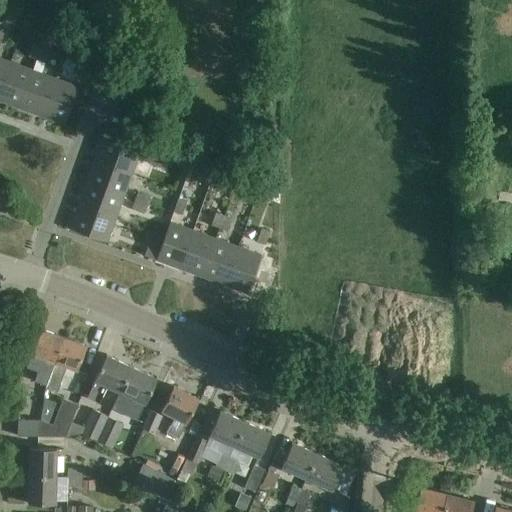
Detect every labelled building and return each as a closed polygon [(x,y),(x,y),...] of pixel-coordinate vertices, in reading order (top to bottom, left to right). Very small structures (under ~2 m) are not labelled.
[(28,57),(36,60),(40,47),(32,45),(28,57)] [(36,60),(44,62),(48,50),(40,47),(36,60)] [(0,87),(9,62),(0,58),(0,87)] [(74,73),(82,76),(86,64),(78,61),(74,73)] [(0,87),(0,101),(18,108),(32,71),(9,62),(0,87)] [(18,108),(41,117),(55,79),(32,71),(18,108)] [(55,79),(41,117),(64,125),(78,87),(55,79)] [(102,137),(94,160),(131,174),(140,151),(102,137)] [(469,216),(496,219),(502,151),(476,148),(469,216)] [(148,163),(160,168),(163,160),(151,155),(148,163)] [(94,160),(85,183),(123,197),(131,174),(94,160)] [(85,183),(77,206),(115,219),(123,197),(85,183)] [(137,193),(134,201),(146,205),(149,197),(137,193)] [(173,211),(182,214),(186,202),(178,199),(173,211)] [(131,209),(143,213),(146,205),(134,201),(131,209)] [(115,219),(77,206),(69,229),(106,242),(115,219)] [(211,225),(219,228),(223,216),(215,213),(211,225)] [(219,228),(227,231),(232,219),(223,216),(219,228)] [(156,260),(179,269),(192,231),(169,223),(158,252),(156,260)] [(257,242),(265,245),(269,233),(261,230),(257,242)] [(179,269),(201,277),(215,239),(192,231),(179,269)] [(201,277),(224,285),(238,248),(215,239),(201,277)] [(144,256),(156,260),(158,252),(147,248),(144,256)] [(238,248),(224,285),(247,293),(261,256),(238,248)] [(34,381),(45,385),(63,337),(41,329),(31,354),(32,354),(30,361),(31,368),(38,371),(34,381)] [(63,337),(45,385),(57,389),(65,366),(76,370),(86,346),(63,337)] [(106,388),(119,394),(132,367),(106,355),(86,398),(99,404),(106,388)] [(132,367),(119,394),(131,400),(123,416),(136,422),(157,379),(132,367)] [(174,417),(169,427),(162,424),(156,436),(174,445),(177,439),(198,399),(173,386),(160,410),(174,417)] [(52,425),(39,420),(37,437),(64,438),(77,405),(62,399),(52,425)] [(81,433),(97,441),(109,416),(93,409),(81,433)] [(143,429),(154,434),(162,415),(151,410),(143,429)] [(224,470),(245,422),(219,411),(208,435),(214,438),(206,455),(218,460),(215,467),(211,465),(206,476),(218,481),(222,470),(224,470)] [(37,437),(39,420),(17,420),(17,436),(37,437)] [(270,433),(245,422),(224,470),(232,474),(238,462),(248,466),(253,455),(259,458),(270,433)] [(103,429),(97,441),(111,448),(117,435),(103,429)] [(182,469),(192,474),(206,441),(196,437),(182,469)] [(280,467),(306,478),(317,454),(291,443),(280,467)] [(29,448),(28,476),(56,477),(56,449),(29,448)] [(342,465),(317,454),(306,478),(313,481),(345,496),(355,474),(341,467),(342,465)] [(134,483),(166,499),(175,480),(143,464),(134,483)] [(244,487),(254,492),(264,470),(254,466),(244,487)] [(67,468),(67,477),(82,477),(82,469),(67,468)] [(56,477),(28,476),(28,504),(55,505),(55,502),(67,502),(68,487),(81,487),(82,477),(67,477),(56,477)] [(287,498),(295,502),(301,489),(292,485),(287,498)] [(442,511),(447,494),(419,487),(413,511),(442,511)] [(301,489),(295,502),(304,506),(310,493),(301,489)] [(447,494),(442,511),(470,511),(474,501),(447,494)]
